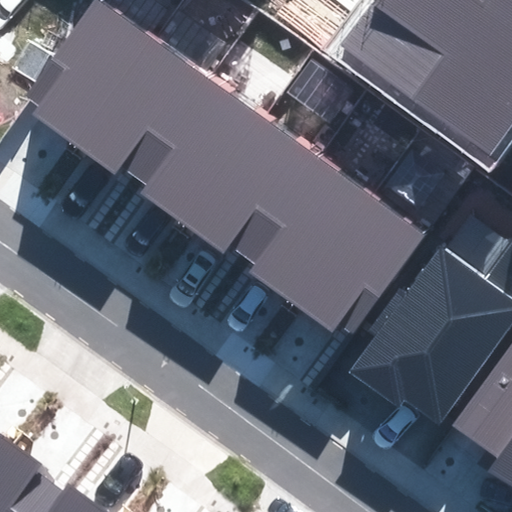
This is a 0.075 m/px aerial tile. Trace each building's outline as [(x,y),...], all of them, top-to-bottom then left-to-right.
[(79,142),(155,39),(102,0),(94,0),(21,100),(79,142)] [(511,0),(372,0),(341,44),(498,154),(511,134),(511,0)] [(79,142),(134,183),(208,83),(210,80),(155,39),(79,142)] [(208,83),(134,183),(190,224),(264,124),(208,83)] [(316,162),(264,124),(190,224),(241,262),(316,162)] [(316,162),(241,262),(292,299),(369,196),(318,158),(316,162)] [(423,236),(369,196),(292,299),(346,339),(423,236)] [(511,301),(443,251),(353,373),(397,405),(404,396),(439,421),(511,322),(511,301)] [(511,348),(454,427),(498,459),(492,467),(511,482),(511,348)] [(0,434),(0,452),(9,441),(0,434)] [(9,441),(0,452),(0,511),(46,511),(68,484),(9,441)] [(106,511),(68,484),(46,511),(106,511)]
